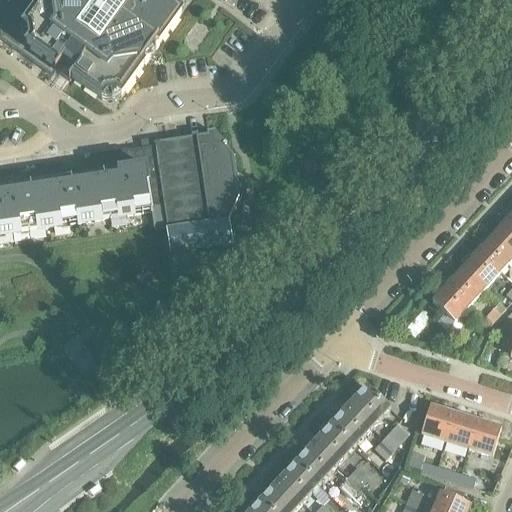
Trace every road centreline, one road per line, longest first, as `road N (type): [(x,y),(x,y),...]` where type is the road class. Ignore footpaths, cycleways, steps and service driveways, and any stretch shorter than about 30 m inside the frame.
road 1 (secondary): [(6,511),(181,390),(430,148),(511,45)]
road 2 (residential): [(0,112),(27,108),(80,136),(132,128),(157,108),(225,99),(245,88),(301,0)]
road 3 (residential): [(332,346),(511,154)]
road 4 (residential): [(176,511),(332,346)]
road 5 (residential): [(511,402),(332,346)]
